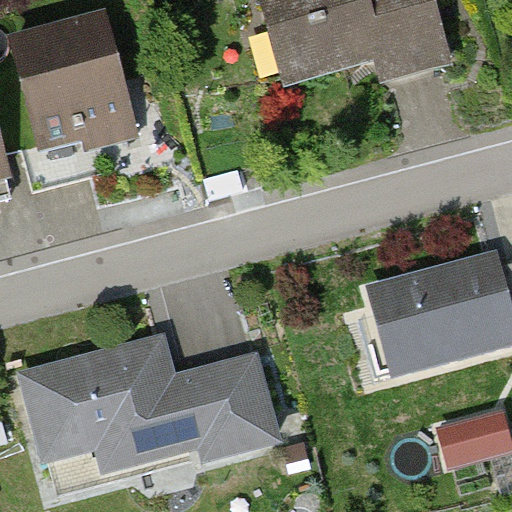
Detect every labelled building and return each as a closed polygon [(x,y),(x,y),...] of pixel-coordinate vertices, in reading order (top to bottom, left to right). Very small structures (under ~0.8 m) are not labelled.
[(262,0),(284,80),(382,53),(389,78),(452,61),(435,0),(262,0)] [(106,22),(17,46),(44,148),(133,125),(106,22)] [(0,147),(0,180),(8,179),(0,147)] [(244,175),(218,182),(223,200),(249,194),(244,175)] [(496,261),(375,294),(380,316),(360,322),(377,384),(511,346),(511,268),(499,272),(496,261)] [(163,345),(27,380),(49,464),(103,450),(109,473),(191,452),(163,345)] [(256,364),(188,382),(209,462),(277,444),(256,364)] [(511,450),(503,420),(445,435),(453,465),(511,450)]
